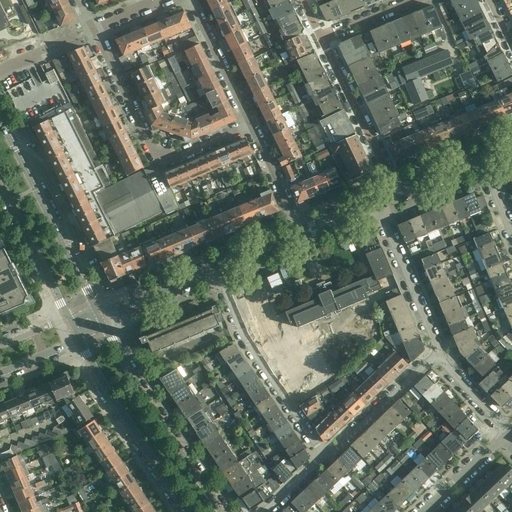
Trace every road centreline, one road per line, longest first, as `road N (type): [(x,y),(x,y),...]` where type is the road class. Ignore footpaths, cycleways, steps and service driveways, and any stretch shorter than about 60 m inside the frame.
road 1 (residential): [(91,29),(153,148),(171,158),(249,125)]
road 2 (tertiary): [(221,511),(104,326)]
road 3 (residential): [(322,460),(243,339),(216,270)]
road 4 (tertiary): [(96,309),(0,123)]
road 5 (tertiary): [(77,338),(187,511)]
road 6 (residential): [(393,196),(320,40)]
road 7 (residential): [(436,353),(372,204)]
road 8 (residential): [(322,460),(436,353)]
road 9 (tertiary): [(0,184),(68,320)]
road 10 (residential): [(189,0),(249,125)]
